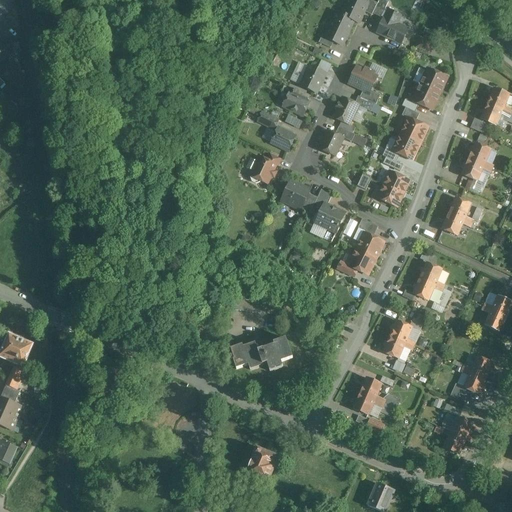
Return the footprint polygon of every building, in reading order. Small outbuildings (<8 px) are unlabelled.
[(367,3),(360,0),(353,0),(349,9),(345,7),(342,14),(337,12),(337,13),(353,21),(358,23),(364,12),(368,3),(367,3)] [(377,3),(369,0),(368,0),(367,3),(368,3),(364,12),(371,16),(372,14),(377,3)] [(388,2),(383,0),(379,0),(377,4),(377,3),(372,14),(381,18),(388,2)] [(408,30),(396,24),(400,16),(389,11),(385,19),(384,18),(381,25),(381,26),(378,33),(401,44),(408,30)] [(353,21),(337,13),(325,37),(325,38),(333,42),(342,46),(353,21)] [(13,36),(7,38),(11,52),(18,50),(13,36)] [(333,42),(325,38),(325,37),(322,36),(319,43),(330,48),(333,42)] [(433,42),(419,37),(416,48),(429,52),(433,42)] [(204,51),(193,53),(194,63),(206,61),(204,51)] [(325,74),(310,67),(301,86),(316,93),(325,74)] [(375,73),(364,68),(363,71),(356,67),(348,84),(363,91),(369,94),(371,91),(377,77),(373,76),(375,73)] [(447,78),(428,69),(420,85),(440,94),(447,78)] [(440,94),(420,85),(412,101),(419,104),(432,111),(440,94)] [(310,97),(294,89),(292,95),(297,98),(297,99),(306,103),(308,103),(310,97)] [(380,95),(371,91),(369,94),(363,91),(360,97),(374,104),(376,105),(380,95)] [(510,96),(498,91),(494,91),(489,105),(511,115),(511,112),(511,110),(506,108),(510,96)] [(297,98),(292,95),(289,94),(285,102),(284,103),(283,105),(284,108),(286,110),(288,109),(303,116),(308,106),(307,106),(306,103),(297,99),(297,98)] [(360,97),(358,96),(354,104),(358,106),(370,112),(374,104),(360,97)] [(354,104),(342,98),(340,104),(339,103),(336,110),(337,110),(333,117),(349,125),(358,106),(354,104)] [(411,103),(405,99),(402,106),(405,108),(415,112),(419,104),(412,101),(411,103)] [(374,105),(372,112),(379,114),(381,107),(374,105)] [(511,115),(489,105),(483,120),(499,126),(503,116),(508,118),(510,119),(511,115)] [(415,112),(405,108),(402,116),(408,119),(415,122),(419,114),(415,112)] [(278,120),(262,112),(257,122),(274,130),(278,120)] [(415,122),(408,119),(400,135),(420,144),(428,128),(415,122)] [(355,135),(339,127),(335,134),(344,138),(343,138),(351,142),(352,142),(355,135)] [(295,136),(278,128),(271,143),(288,151),(295,136)] [(335,134),(328,130),(319,149),(335,156),(343,138),(344,138),(335,134)] [(355,135),(352,142),(358,145),(361,138),(355,135)] [(420,144),(400,135),(393,150),(392,151),(400,155),(412,161),(420,144)] [(494,152),(475,144),(469,160),(493,170),(495,166),(489,163),(494,152)] [(393,150),(386,147),(382,156),(386,158),(396,162),(400,155),(392,151),(393,150)] [(282,160),(268,153),(266,159),(276,165),(278,166),(282,160)] [(266,159),(259,156),(256,161),(250,159),(246,168),(252,170),(250,176),(251,176),(251,178),(252,182),(256,183),(260,182),(260,181),(267,184),(276,165),(266,159)] [(396,162),(386,158),(383,164),(400,172),(403,166),(396,162)] [(493,170),(469,160),(463,175),(481,182),(486,170),(492,173),(493,170)] [(410,181),(390,172),(383,185),(403,194),(410,181)] [(371,179),(362,175),(357,186),(366,190),(371,179)] [(310,191),(292,182),(286,193),(284,194),(281,199),(282,202),(287,204),(288,204),(301,210),(308,193),(310,191)] [(403,194),(383,185),(377,198),(397,207),(403,194)] [(332,195),(321,190),(318,197),(317,198),(315,202),(314,204),(322,208),(324,204),(327,205),(332,195)] [(317,198),(308,193),(301,210),(310,214),(314,204),(315,202),(317,198)] [(472,205),(457,199),(450,214),(473,224),(474,221),(471,219),(467,217),(472,205)] [(334,206),(331,207),(327,205),(324,204),(322,208),(315,223),(336,233),(345,214),(335,209),(334,206)] [(483,210),(476,207),(471,219),(474,221),(473,224),(476,226),(483,210)] [(473,224),(450,214),(444,229),(459,236),(464,224),(471,228),(473,224)] [(378,227),(362,219),(358,228),(365,231),(364,233),(373,237),(378,227)] [(373,237),(364,233),(356,249),(376,259),(384,243),(373,237)] [(376,259),(356,249),(348,266),(357,270),(368,275),(376,259)] [(420,260),(427,263),(431,265),(434,258),(423,253),(420,260)] [(348,266),(341,262),(337,269),(354,277),(357,270),(348,266)] [(431,265),(427,263),(420,279),(444,290),(446,287),(438,283),(444,271),(431,265)] [(438,283),(446,287),(451,274),(444,271),(438,283)] [(444,290),(420,279),(414,294),(430,301),(435,290),(443,293),(444,290)] [(285,304),(231,298),(229,309),(283,315),(285,304)] [(511,304),(511,303),(500,298),(495,308),(486,305),(484,308),(506,318),(511,304)] [(506,318),(484,308),(483,312),(492,316),(486,327),(499,333),(506,318)] [(412,328),(397,322),(390,337),(413,347),(415,344),(420,332),(412,329),(412,328)] [(34,345),(9,334),(0,354),(0,358),(17,366),(23,369),(34,345)] [(413,347),(390,337),(384,351),(399,357),(404,347),(412,351),(413,347)] [(277,346),(259,352),(257,344),(244,349),(243,347),(230,351),(238,373),(250,368),(251,372),(270,365),(272,373),(285,368),(283,362),(295,358),(289,339),(276,344),(277,346)] [(493,365),(479,359),(474,370),(466,366),(464,370),(487,380),(493,365)] [(406,364),(403,372),(411,376),(414,368),(406,364)] [(16,369),(14,368),(6,386),(14,389),(17,390),(22,379),(19,378),(23,369),(17,366),(16,369)] [(487,380),(464,370),(462,373),(471,377),(466,388),(480,395),(487,380)] [(384,385),(369,378),(361,394),(384,404),(386,400),(378,397),(384,385)] [(6,386),(0,398),(15,404),(20,392),(14,389),(6,386)] [(384,404),(361,394),(357,404),(355,404),(354,406),(354,408),(354,409),(355,410),(356,411),(357,411),(358,411),(369,416),(373,408),(375,404),(383,407),(384,404)] [(0,398),(0,397),(0,411),(17,419),(23,407),(15,404),(0,398)] [(396,410),(384,404),(383,407),(375,404),(373,408),(393,417),(396,410)] [(457,416),(459,410),(446,405),(443,411),(457,416)] [(17,419),(0,411),(0,425),(12,431),(17,419)] [(452,415),(447,426),(454,429),(459,418),(452,415)] [(468,421),(459,417),(459,418),(454,429),(447,426),(445,430),(466,440),(473,424),(473,423),(472,422),(471,421),(470,421),(468,421)] [(384,425),(370,419),(366,427),(380,433),(384,425)] [(466,440),(445,430),(443,433),(451,437),(446,447),(460,454),(466,440)] [(17,448),(0,440),(0,460),(10,465),(17,448)] [(278,457),(259,448),(248,475),(253,477),(252,480),(261,483),(261,481),(269,484),(276,467),(274,466),(278,457)] [(511,480),(499,475),(495,486),(511,493),(511,480)] [(383,511),(393,490),(378,483),(369,505),(380,509),(378,511),(383,511)]
